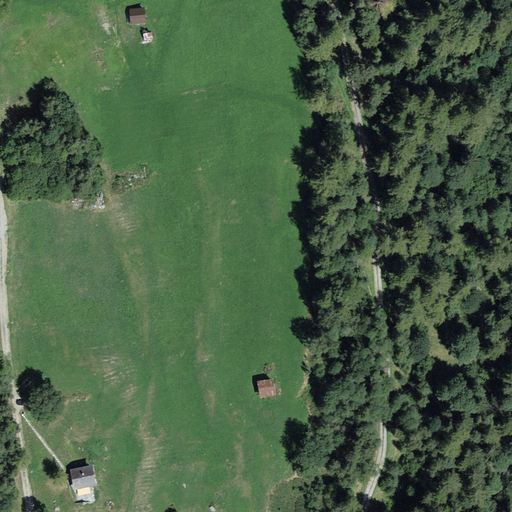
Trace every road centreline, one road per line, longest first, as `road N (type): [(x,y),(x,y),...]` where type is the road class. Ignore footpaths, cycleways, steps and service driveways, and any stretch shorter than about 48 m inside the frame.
road 1 (track): [(364,511),(381,459),(373,197),(333,0)]
road 2 (track): [(29,511),(10,384),(0,210)]
